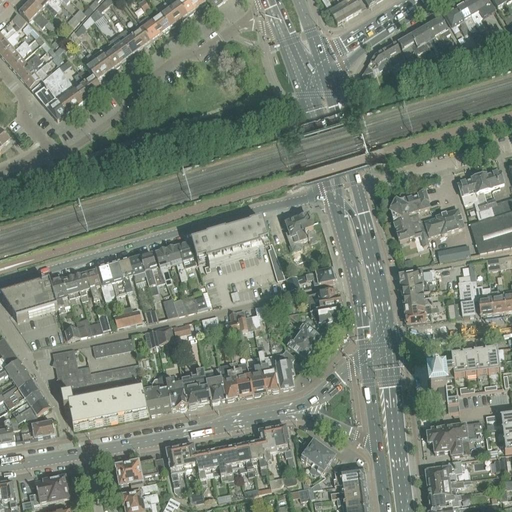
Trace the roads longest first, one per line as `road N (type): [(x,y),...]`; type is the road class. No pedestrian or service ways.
road 1 (tertiary): [(334,193),(0,287)]
road 2 (residential): [(25,358),(355,284)]
road 3 (residential): [(47,149),(69,151),(183,55),(200,56),(230,35)]
road 4 (tertiary): [(89,450),(283,414)]
road 5 (residential): [(356,187),(511,143)]
road 6 (secondary): [(408,511),(390,354)]
road 7 (secondary): [(356,187),(323,64)]
road 8 (secondary): [(323,64),(433,0)]
road 9 (secondary): [(302,76),(334,193)]
